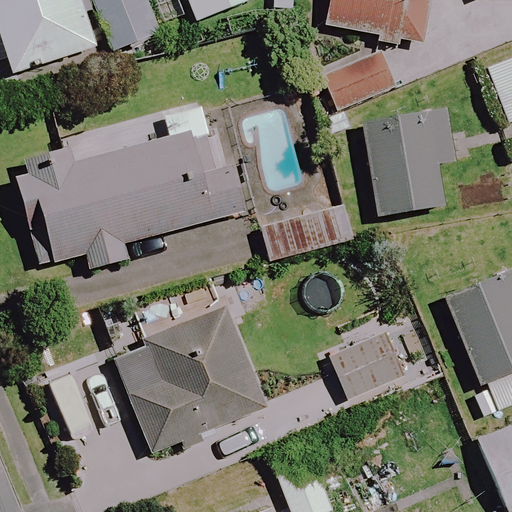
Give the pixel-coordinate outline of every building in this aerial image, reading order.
[(0,0),(0,53),(9,78),(90,50),(73,0),(0,0)] [(88,0),(109,55),(153,38),(138,0),(88,0)] [(252,0),(180,0),(189,25),(253,2),(252,0)] [(322,0),(318,32),(373,39),(372,46),(417,52),(424,0),(322,0)] [(315,75),(329,116),(389,95),(375,55),(315,75)] [(501,127),(511,123),(511,60),(481,72),(501,127)] [(438,210),(424,134),(359,146),(372,222),(438,210)] [(195,177),(186,139),(87,164),(83,148),(43,158),(50,189),(28,194),(46,266),(81,257),(85,274),(124,265),(119,245),(238,216),(226,169),(195,177)] [(253,223),(265,266),(351,243),(339,200),(253,223)] [(511,277),(441,305),(484,419),(511,408),(511,277)] [(300,284),(272,294),(285,329),(313,319),(300,284)] [(145,460),(258,416),(209,292),(135,321),(144,343),(105,358),(145,460)] [(399,380),(380,335),(322,360),(341,405),(399,380)] [(511,511),(511,428),(471,445),(499,511),(511,511)] [(325,511),(300,445),(263,459),(283,511),(325,511)]
